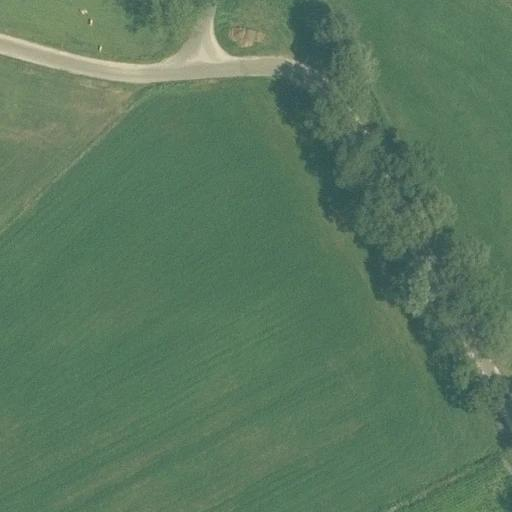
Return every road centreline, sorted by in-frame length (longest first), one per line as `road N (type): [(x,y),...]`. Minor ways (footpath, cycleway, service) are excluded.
road 1 (unclassified): [(511,414),(337,102),(295,73),(191,74)]
road 2 (unclassified): [(191,74),(102,73),(0,46)]
